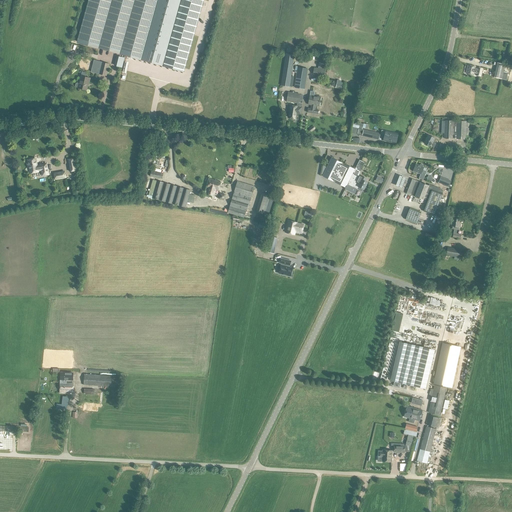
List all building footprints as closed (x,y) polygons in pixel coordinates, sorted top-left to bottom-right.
[(89,0),(78,42),(163,65),(180,0),(89,0)] [(180,0),(163,65),(184,71),(203,0),(180,0)] [(497,49),(497,41),(484,41),(483,49),(497,49)] [(286,54),(281,86),(293,87),(294,75),(293,75),(293,72),(291,72),(294,55),(286,54)] [(94,60),(91,72),(99,74),(101,66),(102,62),(94,60)] [(102,62),(101,66),(99,74),(107,76),(110,64),(102,62)] [(468,64),(466,73),(473,74),(474,72),(476,73),(476,75),(481,76),(483,68),(478,67),(477,69),(474,68),(475,66),(468,64)] [(308,68),(298,67),(294,88),(305,89),(308,68)] [(81,76),(80,83),(77,83),(76,83),(75,86),(76,87),(78,88),(87,90),(88,86),(90,78),(85,77),(86,72),(81,71),(80,76),(81,76)] [(288,92),(287,101),(302,104),(304,95),(288,92)] [(310,95),(308,104),(312,105),(311,109),(309,109),(309,112),(318,114),(319,110),(315,109),(315,107),(315,106),(319,106),(321,97),(310,95)] [(445,120),(444,133),(444,139),(453,139),(465,140),(466,135),(466,123),(466,121),(454,121),(445,120)] [(380,133),(364,129),(362,136),(379,140),(380,133)] [(386,131),(385,131),(382,130),(381,135),(385,135),(383,141),(396,143),(398,134),(386,131)] [(435,142),(434,141),(435,138),(428,135),(424,142),(431,146),(434,148),(436,143),(435,143),(435,142)] [(329,173),(327,178),(345,188),(355,169),(348,165),(331,157),(327,167),(331,169),(329,173)] [(49,174),(47,163),(41,165),(41,166),(37,167),(36,159),(34,159),(34,158),(30,159),(30,160),(28,160),(28,163),(27,163),(28,167),(29,167),(30,173),(38,172),(38,171),(42,170),(43,175),(49,174)] [(68,160),(70,172),(77,170),(75,159),(68,160)] [(427,171),(423,170),(424,167),(416,164),(413,171),(421,174),(419,178),(423,180),(427,171)] [(361,172),(355,169),(345,188),(345,189),(355,194),(357,189),(362,192),(363,189),(364,190),(368,182),(366,181),(367,179),(359,175),(361,172)] [(151,171),(151,172),(150,176),(162,179),(164,174),(151,171)] [(399,188),(404,177),(397,175),(393,185),(399,188)] [(221,182),(210,179),(208,188),(206,194),(214,196),(216,190),(218,191),(221,182)] [(428,186),(416,181),(412,179),(407,193),(424,200),(424,199),(428,201),(423,212),(434,216),(443,194),(439,192),(440,189),(429,184),(428,186)] [(186,208),(191,190),(157,180),(152,198),(186,208)] [(255,186),(237,181),(228,213),(244,218),(248,205),(249,205),(255,186)] [(260,201),(268,203),(270,195),(263,193),(260,201)] [(417,224),(421,212),(410,208),(405,220),(417,224)] [(454,215),(454,218),(453,218),(451,226),(455,226),(454,229),(458,230),(459,227),(460,227),(461,223),(459,223),(460,219),(458,219),(459,217),(459,216),(458,215),(456,215),(454,215)] [(295,234),(296,231),(297,231),(297,230),(302,232),(304,225),(297,223),(289,221),(286,232),(295,234)] [(269,235),(265,251),(274,253),(278,238),(269,235)] [(290,253),(292,241),(283,239),(281,252),(290,253)] [(310,271),(316,247),(310,245),(305,270),(310,271)] [(447,248),(446,255),(460,257),(461,251),(447,248)] [(290,265),(291,261),(281,258),(280,263),(282,263),(282,265),(281,265),(279,273),(291,276),(293,268),(289,267),(289,265),(290,265)] [(461,282),(479,284),(480,277),(462,275),(461,282)] [(415,345),(399,342),(391,381),(414,386),(421,356),(413,354),(415,345)] [(441,355),(437,372),(434,371),(433,375),(436,376),(435,384),(450,388),(459,346),(444,343),(443,347),(441,347),(440,355),(441,355)] [(415,345),(413,354),(421,356),(414,386),(415,386),(419,387),(426,389),(433,358),(435,350),(415,345)] [(61,373),(60,383),(64,383),(64,379),(73,380),(73,373),(61,373)] [(84,374),(84,385),(121,388),(122,377),(84,374)] [(74,383),(64,383),(60,383),(60,393),(65,394),(65,392),(73,392),(74,383)] [(434,385),(432,396),(428,413),(440,416),(447,388),(434,385)] [(423,415),(421,414),(422,410),(407,406),(404,417),(410,418),(409,422),(414,423),(415,420),(420,421),(421,417),(422,418),(423,415)] [(429,415),(426,425),(439,428),(442,418),(429,415)] [(436,429),(426,426),(417,461),(427,463),(436,429)] [(405,429),(404,435),(408,436),(413,437),(416,438),(417,433),(411,431),(405,429)] [(405,446),(405,451),(411,452),(411,445),(413,437),(408,436),(405,444),(405,446)] [(382,457),(382,461),(391,462),(392,451),(383,450),(383,452),(379,451),(378,456),(382,457)]
